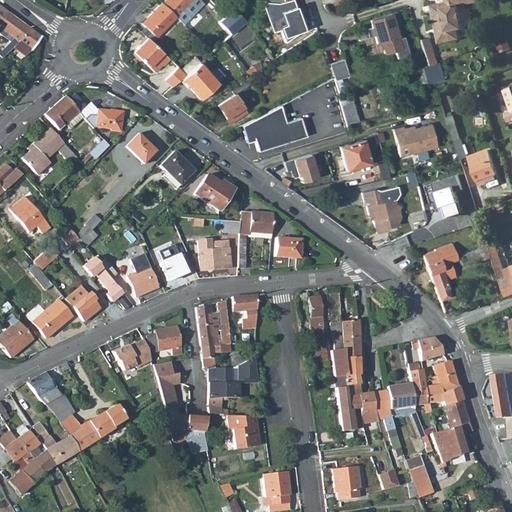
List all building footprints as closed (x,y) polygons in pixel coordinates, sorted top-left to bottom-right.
[(202,3),(199,0),(164,0),(162,3),(176,16),(190,1),(197,8),(202,3)] [(440,7),(431,9),(437,43),(458,39),(456,30),(462,29),(457,6),(480,2),(479,0),(444,0),(445,2),(440,3),(440,7)] [(190,1),(176,16),(183,23),(197,8),(190,1)] [(145,26),(155,36),(176,16),(162,3),(161,2),(141,22),(145,26)] [(0,22),(8,12),(0,6),(0,22)] [(235,10),(227,17),(237,27),(244,21),(235,10)] [(0,22),(0,27),(14,38),(0,51),(0,55),(2,58),(11,49),(13,47),(29,28),(8,12),(0,22)] [(370,28),(364,30),(366,38),(373,36),(375,44),(380,42),(383,54),(393,51),(396,59),(408,55),(402,37),(396,39),(392,24),(398,22),(395,12),(368,20),(370,28)] [(230,34),(237,27),(227,17),(220,24),(230,34)] [(155,36),(145,26),(140,31),(146,37),(151,41),(155,36)] [(20,60),(29,51),(40,36),(29,28),(13,47),(17,50),(14,54),(20,60)] [(419,39),(422,51),(430,49),(426,36),(419,39)] [(151,41),(146,37),(133,51),(154,71),(161,63),(163,65),(169,58),(151,41)] [(430,64),(434,63),(430,49),(422,51),(426,65),(430,64)] [(180,69),(186,74),(198,62),(199,61),(195,56),(180,69)] [(341,59),(327,63),(332,80),(346,76),(341,59)] [(249,76),(250,75),(261,67),(257,61),(245,69),(249,76)] [(434,63),(430,64),(426,65),(419,68),(420,72),(424,71),(428,83),(444,78),(438,61),(434,63)] [(181,78),(200,98),(217,83),(198,62),(186,74),(181,78)] [(177,66),(165,80),(172,86),(181,78),(186,74),(180,69),(177,66)] [(419,68),(400,74),(403,84),(413,81),(415,88),(427,84),(428,83),(424,71),(420,72),(419,68)] [(230,123),(246,112),(234,93),(253,80),(250,75),(249,76),(215,99),(218,103),(217,104),(230,123)] [(84,106),(74,95),(68,101),(78,112),(84,106)] [(346,125),(357,122),(350,96),(338,99),(346,125)] [(64,97),(44,114),(57,130),(65,124),(68,127),(81,115),(78,112),(68,101),(64,97)] [(281,104),(243,124),(248,142),(256,139),(259,150),(307,135),(301,116),(287,121),(281,104)] [(114,111),(114,112),(98,110),(96,127),(112,129),(112,130),(120,131),(123,112),(114,111)] [(449,124),(461,159),(463,164),(470,162),(468,156),(462,138),(461,139),(455,122),(449,124)] [(393,129),(399,155),(436,146),(430,123),(403,130),(402,126),(393,129)] [(65,145),(50,128),(29,147),(32,150),(29,153),(22,160),(39,179),(53,166),(48,160),(59,151),(65,145)] [(155,151),(137,134),(125,147),(142,164),(155,151)] [(346,170),(370,163),(363,139),(339,146),(346,170)] [(107,146),(103,140),(90,153),(95,159),(107,146)] [(74,154),(65,145),(59,151),(67,160),(74,154)] [(416,161),(428,157),(426,149),(414,153),(416,161)] [(317,150),(283,161),(286,171),(290,170),(291,174),(294,176),(298,174),(301,182),(317,177),(313,164),(320,161),(317,150)] [(159,166),(179,186),(179,185),(193,171),(173,152),(159,166)] [(495,175),(497,174),(492,159),(491,155),(479,159),(470,162),(477,181),(479,186),(496,180),(495,175)] [(15,168),(11,172),(5,165),(0,169),(0,193),(21,174),(15,168)] [(179,185),(182,189),(196,174),(193,171),(179,185)] [(218,211),(231,192),(207,175),(193,194),(218,211)] [(458,176),(433,184),(441,208),(445,207),(448,217),(463,213),(456,191),(463,189),(458,176)] [(396,222),(398,216),(397,209),(400,205),(394,203),(393,199),(397,194),(395,187),(379,192),(375,189),(361,192),(363,202),(369,200),(370,205),(365,206),(368,215),(371,215),(373,226),(384,224),(385,228),(388,227),(397,225),(396,222)] [(48,227),(23,197),(8,210),(27,233),(34,227),(40,234),(48,227)] [(499,213),(505,211),(502,203),(496,205),(499,213)] [(271,232),(272,213),(241,211),(240,222),(239,233),(239,234),(248,235),(249,231),(271,232)] [(472,216),(459,220),(461,229),(474,225),(472,216)] [(100,222),(94,217),(76,236),(80,242),(100,222)] [(222,220),(222,232),(239,233),(240,222),(222,220)] [(373,226),(375,232),(389,229),(388,227),(385,228),(384,224),(373,226)] [(76,236),(71,230),(60,241),(69,249),(76,247),(80,242),(76,236)] [(239,237),(237,262),(244,263),(246,237),(239,237)] [(299,258),(300,239),(275,237),(274,257),(299,258)] [(210,243),(210,240),(198,240),(199,269),(229,268),(228,249),(226,249),(226,242),(210,243)] [(446,262),(457,259),(451,243),(434,249),(435,250),(422,255),(439,300),(449,296),(445,285),(446,284),(443,273),(449,271),(446,262)] [(511,294),(511,268),(505,271),(501,261),(496,244),(493,245),(490,246),(489,246),(493,257),(494,261),(495,265),(498,274),(501,281),(504,289),(506,296),(510,295),(511,294)] [(185,272),(173,245),(158,252),(162,262),(159,263),(167,280),(185,272)] [(473,264),(481,261),(493,257),(489,246),(480,250),(470,253),(473,264)] [(47,249),(31,261),(36,267),(38,270),(54,257),(47,249)] [(157,287),(143,256),(130,262),(134,273),(126,277),(134,297),(157,287)] [(98,264),(93,258),(83,266),(88,272),(97,264),(98,264)] [(116,274),(104,259),(98,264),(97,264),(101,269),(110,279),(116,274)] [(92,277),(94,275),(107,290),(105,293),(110,300),(113,298),(120,292),(110,279),(101,269),(97,264),(88,272),(92,277)] [(36,267),(29,273),(44,291),(51,285),(38,270),(36,267)] [(83,321),(98,308),(92,301),(86,294),(79,286),(70,294),(64,299),(71,307),(83,321)] [(86,294),(92,301),(95,299),(88,292),(86,294)] [(121,293),(115,297),(125,309),(130,304),(121,293)] [(256,319),(256,294),(232,297),(232,299),(232,312),(236,311),(246,311),(247,319),(256,319)] [(317,323),(318,329),(314,330),(317,353),(318,356),(321,355),(320,353),(322,353),(321,352),(326,352),(319,297),(307,298),(309,318),(316,317),(317,323)] [(345,306),(343,306),(343,309),(346,309),(355,308),(354,298),(344,299),(345,306)] [(71,316),(57,299),(32,321),(46,338),(71,316)] [(228,332),(225,301),(216,302),(220,333),(228,332)] [(195,307),(199,338),(217,335),(215,324),(212,324),(210,304),(195,307)] [(346,309),(346,317),(356,316),(355,308),(346,309)] [(247,319),(246,311),(236,311),(237,324),(247,323),(247,319)] [(25,329),(12,314),(5,319),(11,325),(0,334),(0,346),(10,357),(32,338),(30,335),(25,329)] [(340,322),(342,337),(357,337),(357,320),(343,322),(340,322)] [(343,377),(346,377),(344,358),(342,337),(340,322),(330,323),(331,337),(333,337),(335,351),(330,351),(336,388),(345,386),(343,377)] [(145,335),(148,352),(170,348),(171,355),(181,353),(176,325),(153,329),(154,333),(145,335)] [(30,335),(34,332),(28,326),(25,329),(30,335)] [(201,355),(201,358),(202,358),(213,357),(221,355),(220,346),(218,346),(218,342),(217,335),(199,338),(201,355)] [(229,337),(221,337),(221,342),(222,345),(229,344),(230,344),(229,337)] [(358,358),(357,338),(357,337),(342,337),(344,358),(358,358)] [(417,349),(419,362),(424,361),(442,356),(438,346),(431,337),(427,338),(416,341),(417,349)] [(147,349),(142,339),(136,343),(135,342),(128,345),(122,348),(121,347),(112,351),(116,360),(118,360),(123,370),(134,365),(136,367),(150,361),(148,353),(148,352),(147,349)] [(232,359),(229,344),(222,345),(220,346),(221,355),(213,357),(214,361),(214,366),(215,366),(216,368),(217,368),(229,368),(232,368),(242,363),(246,361),(245,356),(232,359)] [(244,383),(257,381),(253,357),(246,361),(242,363),(244,383)] [(344,358),(346,377),(343,377),(345,386),(358,385),(356,376),(358,375),(358,358),(344,358)] [(449,363),(448,361),(447,360),(438,363),(432,365),(441,401),(442,403),(460,398),(449,363)] [(56,366),(59,372),(68,367),(65,362),(56,366)] [(317,374),(316,363),(307,364),(308,375),(317,374)] [(421,404),(426,403),(423,387),(420,387),(416,363),(406,364),(409,383),(413,404),(414,405),(421,404)] [(162,375),(177,373),(177,372),(176,365),(158,368),(160,376),(162,375)] [(219,398),(244,398),(244,383),(241,383),(241,379),(237,379),(237,375),(229,375),(229,368),(217,368),(217,375),(208,374),(207,398),(208,398),(219,398)] [(26,382),(44,404),(59,396),(55,388),(53,389),(45,372),(26,382)] [(170,384),(178,383),(177,373),(162,375),(160,376),(155,377),(155,380),(158,388),(159,391),(160,396),(159,396),(161,405),(162,410),(162,413),(169,413),(175,414),(170,384)] [(511,374),(495,376),(502,417),(511,416),(511,374)] [(422,379),(423,387),(431,386),(429,378),(422,379)] [(400,407),(413,404),(409,383),(396,386),(399,401),(400,406),(400,407)] [(345,386),(347,408),(360,407),(361,422),(362,422),(377,420),(374,409),(372,400),(370,394),(359,395),(358,385),(345,386)] [(336,388),(338,403),(339,403),(340,412),(339,412),(341,431),(363,428),(363,427),(362,422),(361,422),(360,407),(347,408),(345,386),(336,388)] [(387,407),(389,412),(391,418),(404,415),(401,408),(400,407),(400,406),(399,401),(396,386),(383,388),(384,392),(385,397),(387,407)] [(391,418),(389,412),(387,407),(385,397),(384,392),(370,394),(372,400),(374,409),(377,420),(383,418),(393,449),(400,447),(391,418)] [(44,404),(54,414),(60,421),(71,414),(59,396),(44,404)] [(468,422),(467,421),(460,398),(442,403),(444,409),(447,420),(446,420),(445,418),(443,418),(443,421),(441,421),(433,424),(435,431),(435,432),(452,427),(456,427),(459,425),(463,424),(468,422)] [(441,401),(428,403),(430,411),(438,410),(444,409),(442,403),(441,401)] [(430,412),(430,411),(428,403),(426,403),(421,404),(424,414),(430,412)] [(127,410),(124,405),(119,408),(122,413),(127,410)] [(208,413),(208,414),(226,415),(224,406),(207,405),(208,413)] [(71,414),(60,421),(69,436),(77,450),(111,429),(110,427),(121,420),(112,406),(88,421),(89,424),(81,429),(71,414)] [(134,420),(127,410),(122,413),(128,424),(134,420)] [(175,414),(169,413),(167,435),(168,436),(184,438),(186,415),(175,414)] [(186,415),(184,438),(184,439),(202,441),(203,433),(205,418),(206,417),(186,415)] [(226,415),(228,431),(231,431),(234,449),(255,445),(254,435),(257,434),(254,417),(226,415)] [(46,450),(55,464),(77,450),(69,436),(56,444),(51,435),(50,435),(49,435),(40,423),(38,422),(32,426),(41,440),(40,441),(46,450)] [(452,427),(435,432),(435,431),(429,433),(434,444),(440,462),(439,462),(440,464),(444,463),(444,461),(446,460),(449,457),(466,453),(459,433),(470,430),(468,425),(468,422),(463,424),(459,425),(456,427),(452,427)] [(24,426),(17,431),(20,435),(27,430),(24,426)] [(32,461),(41,453),(35,446),(38,444),(28,430),(27,430),(20,435),(15,439),(25,452),(20,456),(27,465),(32,461)] [(20,456),(25,452),(15,439),(4,448),(13,461),(12,464),(19,472),(20,471),(26,478),(38,467),(32,461),(27,465),(20,456)] [(430,483),(443,478),(440,469),(432,449),(419,455),(423,465),(428,477),(430,483)] [(43,473),(55,464),(46,450),(41,453),(32,461),(38,467),(43,473)] [(417,456),(412,458),(404,460),(407,470),(423,465),(419,455),(417,456)] [(423,465),(407,470),(411,482),(428,477),(423,465)] [(8,481),(19,494),(43,473),(38,467),(26,478),(20,471),(19,472),(8,481)] [(360,490),(357,467),(332,469),(335,492),(337,492),(338,499),(359,498),(358,490),(360,490)] [(378,475),(383,489),(397,485),(393,470),(378,475)] [(289,495),(287,472),(262,475),(264,498),(260,498),(261,506),(265,506),(265,511),(274,511),(288,510),(287,503),(287,495),(289,495)] [(418,499),(434,493),(430,483),(428,477),(411,482),(418,499)] [(418,499),(411,482),(408,483),(410,500),(418,499)] [(225,496),(233,492),(228,484),(220,486),(225,496)] [(491,503),(471,511),(485,511),(494,508),(491,503)]
